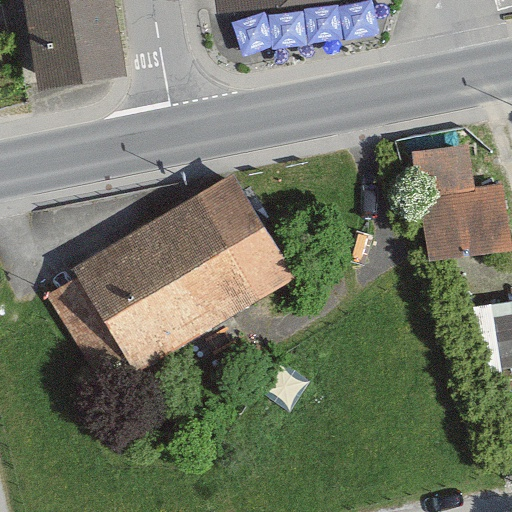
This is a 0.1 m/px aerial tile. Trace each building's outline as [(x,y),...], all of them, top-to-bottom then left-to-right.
[(15,0),(29,92),(119,79),(107,0),(15,0)] [(211,0),(213,17),(355,0),(211,0)] [(463,192),(463,154),(406,155),(407,199),(421,199),(422,262),(499,261),(498,191),(463,192)] [(290,284),(226,177),(67,273),(72,282),(46,298),(100,386),(125,371),(131,380),(290,284)] [(511,373),(511,309),(483,314),(493,377),(511,373)]
